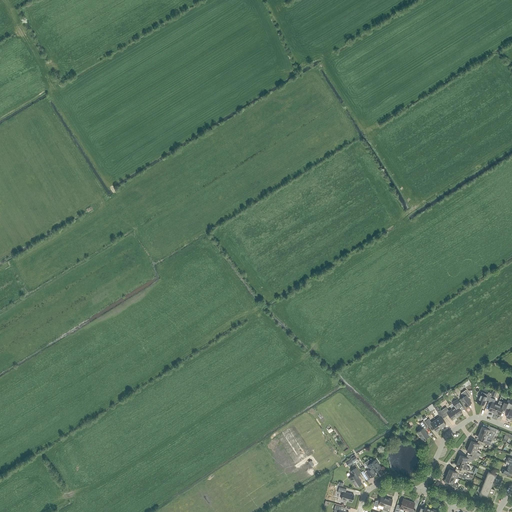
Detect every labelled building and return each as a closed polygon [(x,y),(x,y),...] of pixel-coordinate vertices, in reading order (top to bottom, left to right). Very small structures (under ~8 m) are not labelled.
[(461,399),(466,406),(471,403),(468,398),(470,396),(466,390),(461,393),(464,397),(461,399)] [(483,405),(485,399),(488,401),(491,393),(488,392),(487,394),(484,393),(483,395),(481,394),(477,403),(483,405)] [(490,398),(488,403),(491,404),(488,410),(494,413),(497,404),(494,403),(495,400),(490,398)] [(452,409),(457,416),(462,413),(460,410),(463,408),(457,399),(452,403),(454,405),(451,407),(452,409)] [(499,400),(497,404),(494,413),(500,415),(502,409),(506,410),(508,403),(503,401),(503,402),(499,400)] [(446,407),(441,411),(445,417),(448,415),(452,420),(457,416),(452,409),(449,411),(446,407)] [(437,412),(440,417),(435,420),(441,428),(446,424),(442,419),(445,417),(441,411),(440,410),(437,412)] [(436,431),(441,428),(435,420),(432,423),(429,419),(425,421),(429,428),(432,426),(436,431)] [(429,436),(424,430),(427,428),(423,421),(419,424),(423,428),(417,432),(423,440),(429,436)] [(488,429),(482,426),(480,432),(493,437),(497,429),(489,426),(488,429)] [(477,437),(484,440),(483,442),(484,443),(490,445),(493,437),(480,432),(477,437)] [(482,448),(484,443),(483,442),(478,440),(477,443),(471,441),(469,446),(477,449),(479,447),(482,448)] [(477,449),(469,446),(467,451),(473,454),(472,456),(474,458),(478,459),(480,454),(476,452),(477,449)] [(460,455),(458,460),(467,464),(468,461),(471,462),(472,460),(473,460),(474,458),(472,456),(467,455),(466,457),(460,455)] [(370,470),(366,472),(365,471),(363,470),(361,472),(364,476),(367,474),(370,478),(376,474),(374,471),(377,469),(377,470),(381,467),(376,460),(372,462),(372,461),(369,460),(365,463),(370,470)] [(462,468),(461,471),(464,472),(466,473),(467,473),(468,470),(469,471),(470,468),(466,466),(467,464),(458,460),(456,465),(462,468)] [(511,466),(509,465),(507,471),(503,469),(501,473),(511,476),(511,473),(511,466)] [(356,468),(351,471),(353,476),(349,479),(351,483),(352,482),(356,487),(362,483),(357,476),(360,474),(356,468)] [(449,469),(447,475),(456,478),(457,475),(462,477),(464,478),(466,473),(464,472),(461,471),(456,469),(455,472),(449,469)] [(488,472),(486,477),(498,482),(499,479),(498,479),(495,478),(496,475),(488,472)] [(458,485),(454,483),(456,478),(447,475),(445,479),(444,479),(443,482),(448,484),(449,481),(451,482),(450,485),(457,488),(458,485)] [(493,482),(497,484),(498,482),(486,477),(484,482),(492,486),(493,482)] [(484,482),(481,488),(494,492),(494,490),(491,489),(492,486),(484,482)] [(352,502),(354,495),(345,492),(346,489),(339,487),(337,493),(343,494),(341,499),(352,502)] [(494,492),(481,488),(479,493),(488,496),(489,493),(492,494),(493,495),(494,492)] [(379,503),(375,501),(374,506),(378,507),(378,508),(383,510),(384,507),(387,498),(381,496),(379,503)] [(389,508),(393,500),(387,498),(384,507),(383,510),(389,511),(390,509),(389,508)] [(398,511),(400,508),(405,510),(409,501),(403,499),(400,506),(397,504),(394,511),(398,511)] [(415,511),(416,511),(412,510),(415,503),(409,501),(405,510),(410,511),(415,511)]
